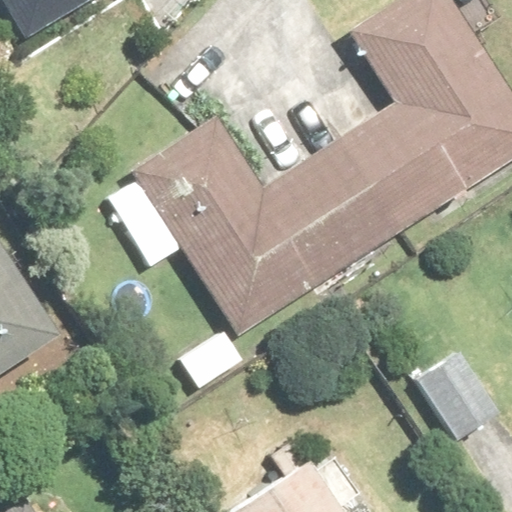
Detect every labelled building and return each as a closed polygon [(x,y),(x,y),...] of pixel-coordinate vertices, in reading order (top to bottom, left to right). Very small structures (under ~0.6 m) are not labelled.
[(0,0),(0,8),(22,46),(100,0),(0,0)] [(220,116),(137,169),(147,185),(106,211),(145,272),(186,246),(243,335),(511,162),(511,118),(436,0),(400,0),(344,36),(393,112),(269,192),(220,116)] [(0,372),(49,340),(0,265),(0,372)] [(240,368),(222,338),(178,365),(196,395),(240,368)] [(495,420),(459,362),(415,389),(451,448),(495,420)] [(330,511),(303,468),(234,511),(330,511)] [(22,511),(17,503),(3,511),(22,511)]
